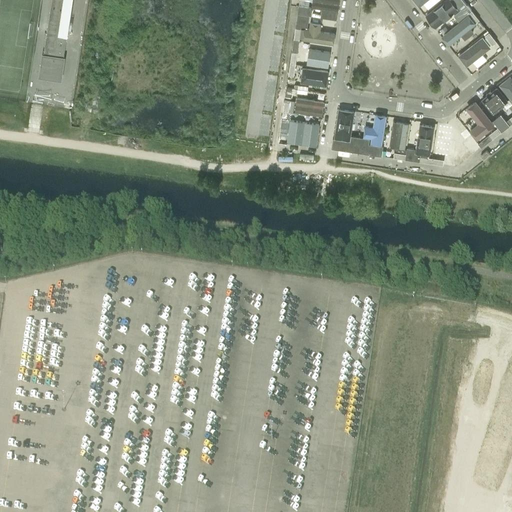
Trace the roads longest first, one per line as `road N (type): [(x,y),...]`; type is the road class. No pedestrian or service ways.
road 1 (track): [(511,196),(323,167),(223,171),(0,135)]
road 2 (residential): [(334,97),(439,115),(472,90)]
